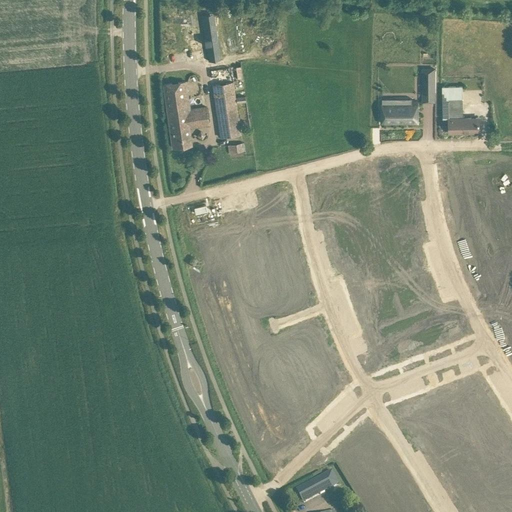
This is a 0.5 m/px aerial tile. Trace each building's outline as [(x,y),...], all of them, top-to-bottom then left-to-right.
[(214,7),(202,9),(208,53),(220,52),(214,7)] [(435,75),(422,75),(422,92),(435,92),(435,75)] [(187,112),(186,108),(189,108),(186,80),(163,83),(168,115),(187,112)] [(233,81),(212,84),(215,103),(215,105),(236,102),(235,98),(233,81)] [(462,85),(442,86),(442,100),(443,118),(449,118),(449,97),(463,97),(462,89),(462,85)] [(381,101),(381,122),(418,122),(418,101),(412,101),(412,98),(394,98),(394,103),(382,103),(382,101),(381,101)] [(236,102),(215,105),(220,137),(240,133),(236,103),(236,102)] [(168,115),(172,146),(191,144),(189,125),(208,122),(206,108),(207,107),(207,106),(189,108),(186,108),(187,112),(168,115)] [(463,118),(449,118),(449,122),(449,132),(480,131),(480,121),(480,117),(463,118)] [(243,142),(223,144),(224,153),(244,151),(243,142)] [(481,374),(466,384),(472,393),(487,384),(481,374)] [(487,384),(472,393),(478,402),(493,393),(487,384)] [(493,393),(478,402),(484,412),(499,402),(493,393)] [(438,396),(427,403),(438,420),(449,413),(452,417),(457,414),(450,404),(445,407),(438,396)] [(499,402),(484,412),(489,421),(505,411),(499,402)] [(505,411),(489,421),(495,430),(511,420),(505,411)] [(511,422),(511,420),(495,430),(501,439),(511,432),(511,422)] [(332,471),(312,482),(319,495),(339,485),(332,471)]
